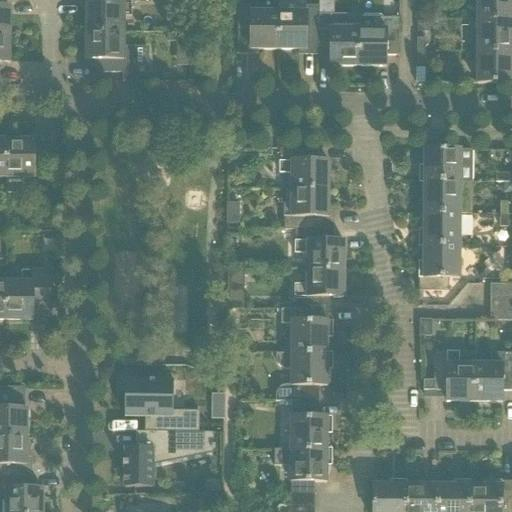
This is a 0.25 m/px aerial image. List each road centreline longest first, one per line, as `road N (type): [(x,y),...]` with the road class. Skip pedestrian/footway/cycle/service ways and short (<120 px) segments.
road 1 (residential): [(406,438),(364,106)]
road 2 (residential): [(86,105),(364,106)]
road 3 (residential): [(82,362),(86,105)]
road 4 (residential): [(78,511),(82,362)]
road 5 (residential): [(364,106),(511,105)]
road 6 (residential): [(337,511),(358,484),(362,439),(406,438)]
